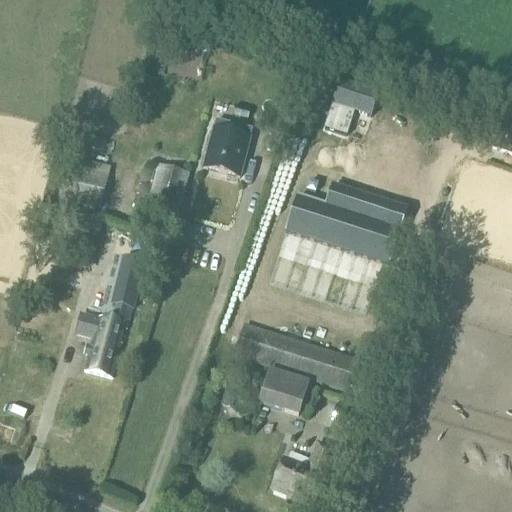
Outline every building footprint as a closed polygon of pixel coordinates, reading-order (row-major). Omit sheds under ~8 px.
[(223,87),(231,89),(236,71),(227,69),(223,87)] [(344,101),(332,139),(354,147),(360,130),(384,138),(391,116),(344,101)] [(212,130),(202,173),(240,182),(252,140),(250,140),(252,132),(216,123),(214,131),(212,130)] [(189,176),(158,168),(147,208),(179,216),(189,176)] [(107,182),(65,171),(58,202),(100,212),(107,182)] [(388,235),(286,201),(275,235),(376,269),(388,235)] [(86,271),(97,224),(79,220),(68,267),(86,271)] [(144,266),(124,261),(112,308),(115,309),(130,312),(132,313),(144,266)] [(80,318),(75,339),(93,344),(89,358),(85,374),(112,381),(120,348),(119,348),(123,331),(126,331),(129,317),(114,313),(111,326),(80,318)] [(244,326),(233,361),(346,396),(357,363),(244,326)] [(309,386),(269,374),(258,407),(300,420),(309,386)] [(220,404),(225,408),(231,408),(234,404),(234,398),(230,395),(225,394),(221,398),(220,404)] [(312,508),(334,456),(315,449),(306,472),(284,463),(272,492),(312,508)]
